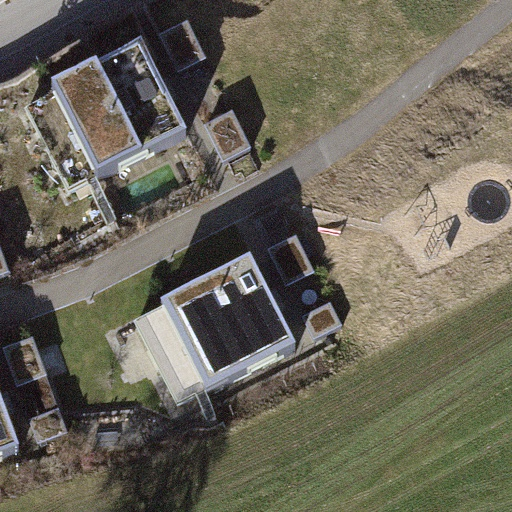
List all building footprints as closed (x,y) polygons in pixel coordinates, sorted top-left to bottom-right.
[(188,28),(161,42),(180,77),(207,64),(188,28)] [(99,186),(187,140),(141,52),(53,97),(55,100),(27,114),(70,196),(97,182),(99,186)] [(233,117),(206,131),(225,166),(251,152),(233,117)] [(297,241),(270,255),(289,290),(315,277),(297,241)] [(0,251),(0,280),(9,277),(0,251)] [(296,354),(251,264),(162,309),(164,313),(137,327),(179,409),(206,395),(207,399),(296,354)] [(331,308),(305,321),(316,344),(343,330),(331,308)] [(34,342),(6,353),(20,391),(48,380),(34,342)] [(0,462),(20,455),(0,401),(0,462)] [(59,413),(31,424),(40,448),(68,437),(59,413)]
